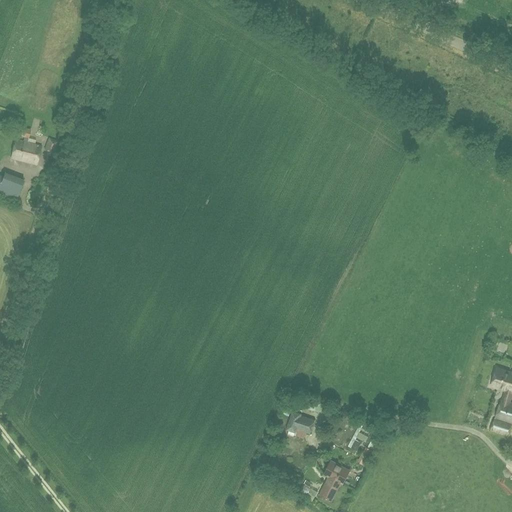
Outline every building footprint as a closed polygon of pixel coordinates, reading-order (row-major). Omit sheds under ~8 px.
[(11,158),(37,164),(41,146),(28,143),(31,130),(18,127),(17,135),(25,137),(24,142),(15,140),(11,158)] [(48,137),(44,150),(54,154),(59,141),(48,137)] [(0,194),(16,201),(23,180),(4,173),(3,177),(0,175),(0,194)] [(479,353),(486,332),(479,330),(473,351),(479,353)] [(491,386),(505,390),(495,419),(511,424),(511,402),(509,402),(511,394),(511,372),(509,372),(508,374),(496,370),(491,386)] [(309,408),(309,409),(322,412),(325,403),(312,399),(311,400),(307,400),(305,407),(309,408)] [(310,434),(315,420),(301,416),(302,415),(293,411),(286,430),(295,433),(297,429),(310,434)] [(494,420),(491,430),(507,436),(511,425),(494,420)] [(374,452),(366,449),(358,463),(367,467),(374,452)] [(332,502),(341,483),(343,484),(350,471),(331,461),(324,475),(329,477),(320,496),(332,502)] [(305,494),(307,486),(300,484),(298,492),(305,494)]
